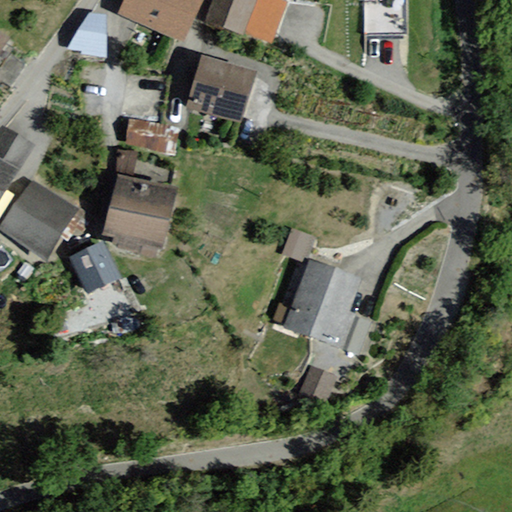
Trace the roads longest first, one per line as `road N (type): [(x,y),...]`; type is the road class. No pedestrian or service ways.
road 1 (residential): [(0,501),(102,475),(320,439),(356,425),(385,401),(455,264),(472,163),(464,0)]
road 2 (residential): [(90,0),(0,119)]
